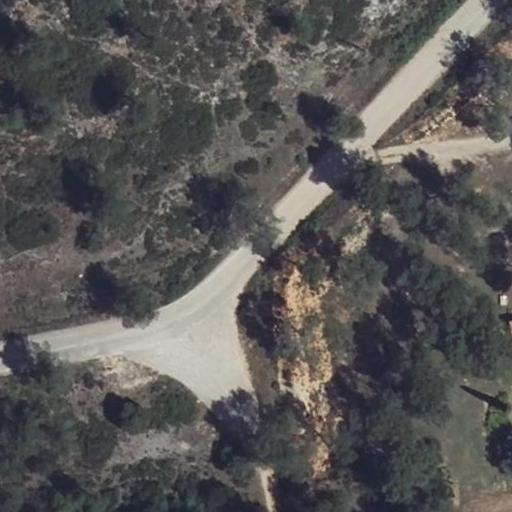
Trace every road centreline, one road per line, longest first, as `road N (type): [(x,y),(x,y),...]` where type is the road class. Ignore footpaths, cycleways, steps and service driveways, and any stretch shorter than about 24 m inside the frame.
road 1 (unclassified): [(500,0),(389,127),(255,258)]
road 2 (unclassified): [(0,370),(84,354),(255,258)]
road 3 (track): [(234,270),(234,361),(249,414),(256,511)]
road 4 (track): [(365,150),(464,140),(511,124)]
